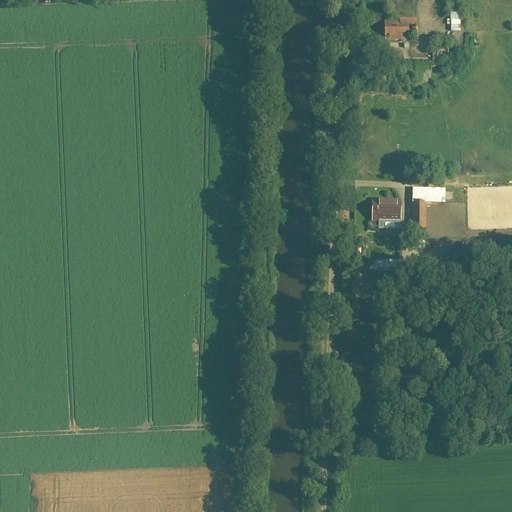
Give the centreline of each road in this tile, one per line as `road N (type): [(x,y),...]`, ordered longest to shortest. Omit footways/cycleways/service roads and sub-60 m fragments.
road 1 (unclassified): [(336,0),(320,511)]
road 2 (unclassified): [(246,511),(256,0)]
